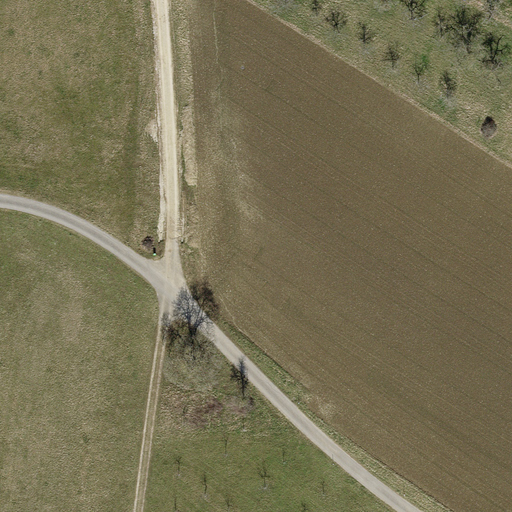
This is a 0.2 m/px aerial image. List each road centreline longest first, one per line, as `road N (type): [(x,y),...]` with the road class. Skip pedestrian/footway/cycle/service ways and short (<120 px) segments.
road 1 (track): [(413,511),(328,446),(171,292)]
road 2 (track): [(162,0),(171,292)]
road 3 (track): [(171,292),(141,511)]
road 4 (track): [(171,292),(118,246),(55,214),(0,200)]
